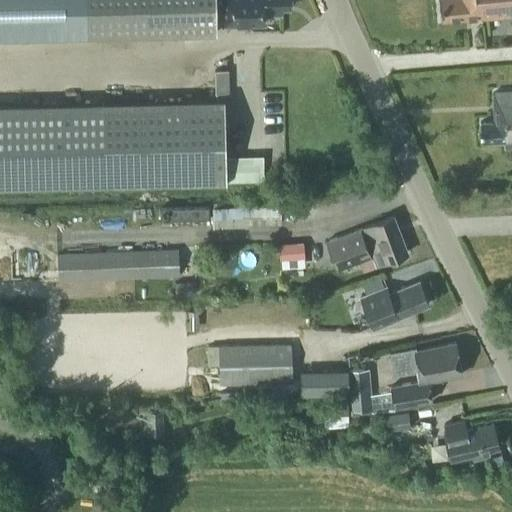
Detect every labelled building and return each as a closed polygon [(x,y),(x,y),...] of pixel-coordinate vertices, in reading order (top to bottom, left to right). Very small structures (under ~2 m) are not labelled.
[(0,0),(0,36),(216,32),(215,0),(0,0)] [(222,0),(223,25),(264,24),(264,14),(280,14),(279,8),(289,8),(288,0),(222,0)] [(511,0),(439,0),(442,20),(482,16),(482,17),(511,14),(511,0)] [(228,69),(216,69),(217,93),(229,92),(228,69)] [(511,141),(511,93),(493,95),(495,119),(483,119),(484,140),(505,139),(505,142),(511,141)] [(0,106),(0,187),(228,180),(225,98),(114,102),(0,106)] [(287,225),(286,209),(216,210),(217,226),(287,225)] [(363,272),(406,254),(391,218),(330,242),(340,269),(359,261),(363,272)] [(304,257),(303,241),(279,243),(280,259),(304,257)] [(178,252),(56,256),(57,281),(179,276),(178,252)] [(386,287),(360,298),(373,329),(399,318),(398,317),(428,304),(419,282),(389,295),(386,287)] [(187,328),(199,328),(199,315),(197,315),(197,310),(188,311),(188,315),(187,315),(187,328)] [(394,374),(417,370),(419,381),(422,380),(424,382),(462,374),(455,342),(416,350),(416,347),(390,352),(394,374)] [(291,344),(218,346),(218,366),(219,384),(292,382),(291,344)] [(218,366),(218,346),(207,347),(207,366),(218,366)] [(373,408),(369,367),(348,369),(352,410),(373,408)] [(424,382),(422,380),(419,381),(391,386),(394,406),(431,400),(429,385),(424,382)] [(348,414),(347,401),(322,402),(323,415),(348,414)] [(146,410),(146,434),(163,433),(163,409),(146,410)] [(409,410),(384,413),(386,429),(411,426),(409,410)] [(485,451),(501,448),(494,420),(466,427),(464,418),(444,423),(446,432),(443,433),(450,460),(472,455),(473,458),(486,455),(485,451)]
